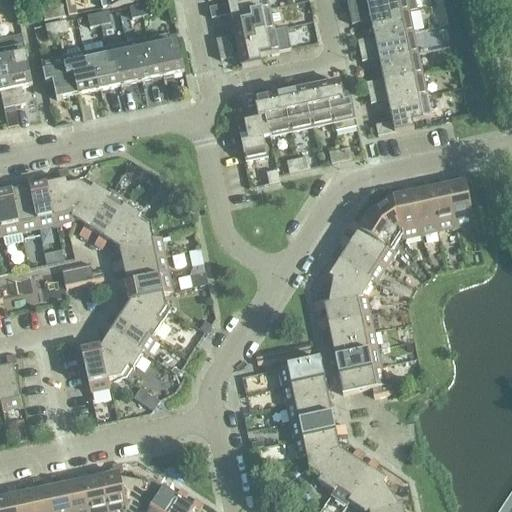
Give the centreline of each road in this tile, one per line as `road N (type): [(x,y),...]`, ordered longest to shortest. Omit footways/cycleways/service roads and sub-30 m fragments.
road 1 (residential): [(282,279),(348,180),(511,145)]
road 2 (residential): [(0,158),(198,117)]
road 3 (residential): [(282,279),(226,241),(198,117)]
road 4 (residential): [(206,89),(325,63),(331,51),(322,0)]
road 5 (residential): [(216,421),(224,365),(282,279)]
road 6 (residential): [(216,421),(70,451)]
